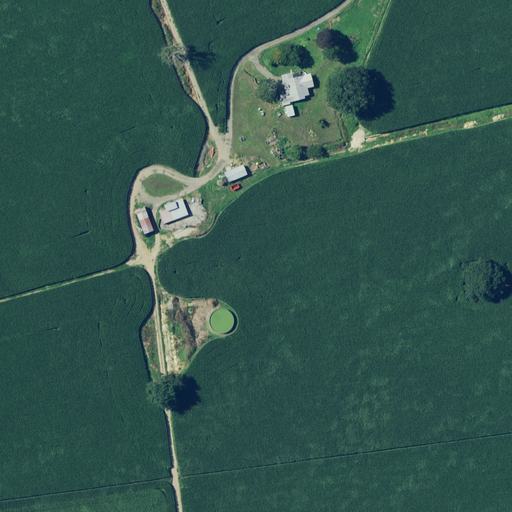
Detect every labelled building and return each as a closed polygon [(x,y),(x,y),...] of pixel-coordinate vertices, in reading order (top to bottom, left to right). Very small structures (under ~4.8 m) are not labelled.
[(282,106),(284,106),(287,118),(295,115),(291,102),(305,98),(304,96),(309,95),(307,88),(314,86),(309,72),(294,77),(292,71),(278,75),(284,94),(279,95),(282,106)] [(241,164),(223,172),(228,183),(246,175),(241,164)] [(165,209),(157,212),(163,225),(187,215),(180,197),(163,204),(165,209)] [(152,231),(144,207),(135,211),(143,234),(152,231)] [(57,250),(44,254),(49,273),(63,269),(57,250)]
